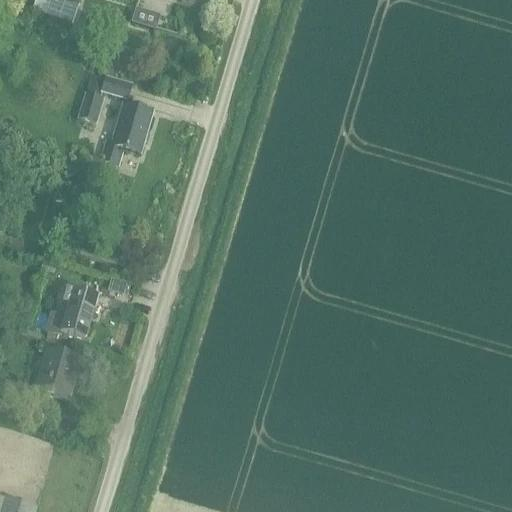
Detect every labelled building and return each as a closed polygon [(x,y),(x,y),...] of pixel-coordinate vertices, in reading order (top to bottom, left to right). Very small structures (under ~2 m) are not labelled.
[(80,7),(77,6),(78,2),(80,2),(80,0),(36,0),(32,12),(73,26),(80,7)] [(91,77),(86,95),(84,95),(77,122),(97,128),(104,102),(100,101),(102,95),(128,102),(132,88),(104,80),(104,81),(91,77)] [(139,157),(151,117),(126,109),(115,148),(108,145),(102,165),(118,170),(123,152),(139,157)] [(94,312),(87,310),(90,299),(66,292),(61,307),(67,309),(64,318),(50,314),(45,331),(62,336),(63,334),(85,340),(94,312)] [(66,404),(78,363),(48,354),(35,395),(66,404)] [(0,397),(24,404),(28,391),(0,382),(0,397)] [(32,409),(59,418),(62,409),(36,399),(32,409)] [(34,511),(35,511),(6,503),(2,511),(34,511)]
